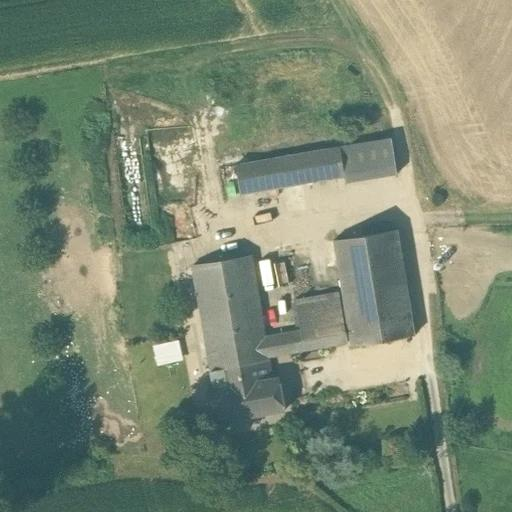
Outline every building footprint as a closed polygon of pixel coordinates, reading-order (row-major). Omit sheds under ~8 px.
[(392,139),(340,148),(345,177),(346,182),(397,173),(392,139)] [(340,148),(258,161),(263,191),(345,177),(340,148)] [(263,191),(258,161),(236,165),(241,194),(263,191)] [(334,239),(351,346),(415,336),(398,229),(334,239)] [(211,371),(269,361),(269,357),(348,342),(339,291),(294,300),(300,330),(265,336),(251,255),(193,265),(211,371)] [(269,361),(211,371),(214,388),(207,389),(213,422),(285,409),(279,376),(273,378),(269,361)]
